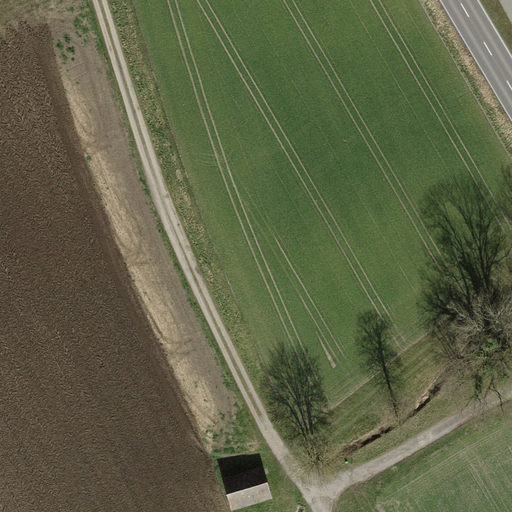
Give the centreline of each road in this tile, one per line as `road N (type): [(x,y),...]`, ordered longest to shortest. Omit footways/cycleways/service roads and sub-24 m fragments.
road 1 (track): [(98,0),(167,210),(267,431),(312,500),(511,390)]
road 2 (track): [(297,472),(347,414),(511,296)]
